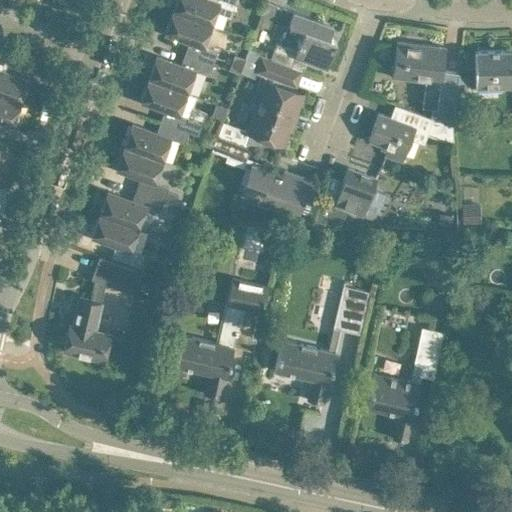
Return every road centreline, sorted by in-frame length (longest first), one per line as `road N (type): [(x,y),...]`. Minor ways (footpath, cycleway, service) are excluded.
road 1 (unclassified): [(20,263),(92,55)]
road 2 (unclassified): [(208,469),(0,398)]
road 3 (unclassified): [(0,438),(208,469)]
road 4 (residential): [(320,157),(376,0)]
